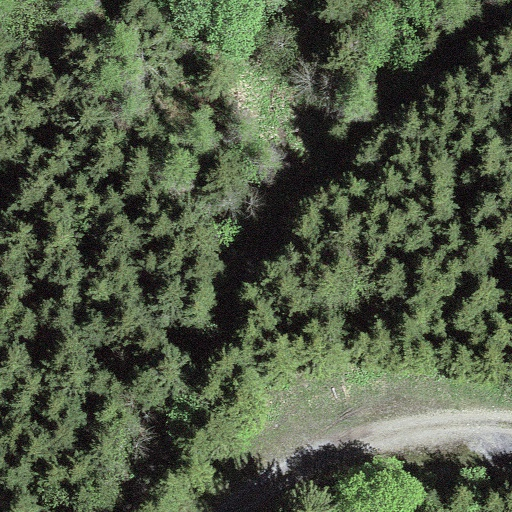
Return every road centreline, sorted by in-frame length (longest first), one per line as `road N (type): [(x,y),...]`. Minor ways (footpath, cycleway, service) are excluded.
road 1 (track): [(129,511),(213,360),(306,218),(465,67),(511,43)]
road 2 (track): [(227,511),(346,445),(427,423),(511,422)]
